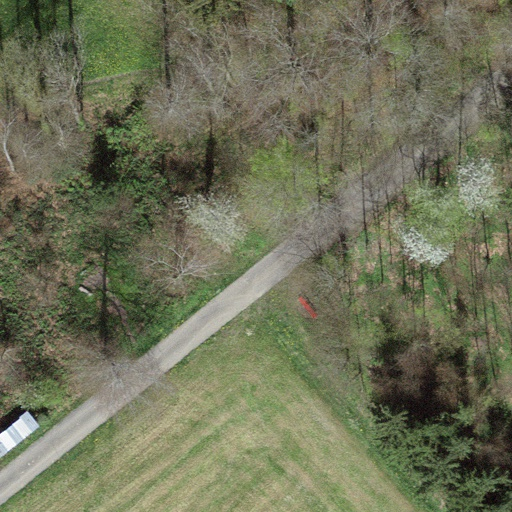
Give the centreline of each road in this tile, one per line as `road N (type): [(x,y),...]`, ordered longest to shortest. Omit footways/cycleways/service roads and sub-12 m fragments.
road 1 (unclassified): [(0,478),(511,70)]
road 2 (track): [(444,0),(0,126)]
